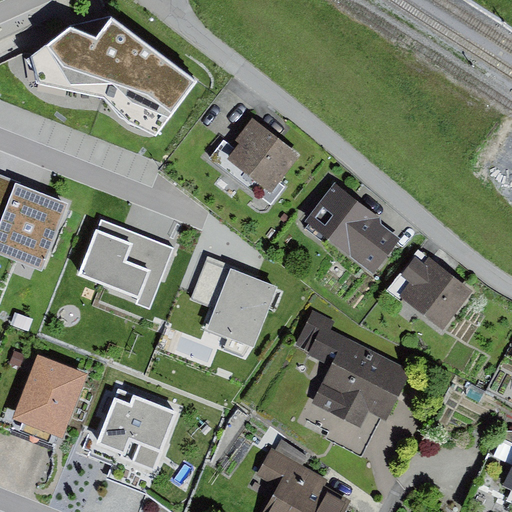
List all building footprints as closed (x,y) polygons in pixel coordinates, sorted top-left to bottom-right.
[(47,41),(32,53),(39,78),(104,94),(129,119),(158,133),(197,78),(112,12),(97,33),(71,22),(47,41)] [(300,156),(252,120),(236,141),(240,144),(236,150),(228,160),(271,193),(279,184),(300,156)] [(228,160),(236,150),(223,140),(208,159),(270,207),(284,188),(279,184),(271,193),(228,160)] [(71,200),(17,179),(0,223),(0,254),(43,271),(71,200)] [(335,184),(306,223),(374,276),(400,240),(380,225),(381,219),(335,184)] [(175,248),(101,219),(78,277),(137,300),(136,305),(150,310),(175,248)] [(215,306),(231,266),(207,257),(191,297),(215,306)] [(387,291),(402,302),(404,300),(443,330),(473,291),(429,258),(424,264),(414,257),(387,291)] [(277,285),(231,266),(215,306),(208,325),(254,343),(277,285)] [(336,322),(313,310),(294,348),(332,367),(314,404),(361,428),(369,412),(386,421),(411,371),(331,331),(336,322)] [(87,374),(38,356),(14,420),(63,438),(87,374)] [(191,416),(122,391),(98,455),(168,480),(191,416)] [(511,431),(505,432),(492,457),(511,465),(511,469),(504,487),(511,490),(511,431)] [(282,440),(276,451),(303,466),(308,457),(282,440)] [(276,451),(272,449),(257,476),(278,488),(264,511),(345,511),(351,502),(325,487),(329,480),(303,466),(276,451)]
